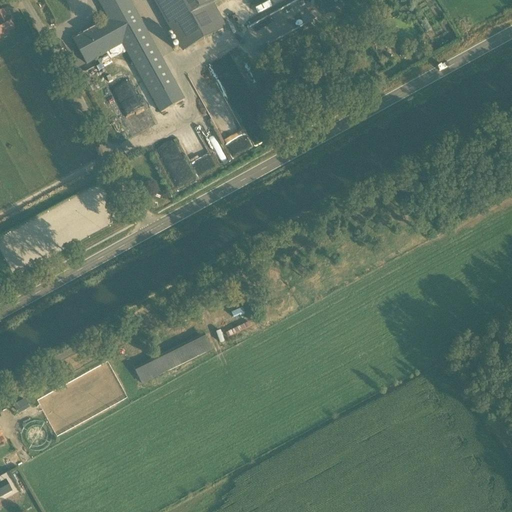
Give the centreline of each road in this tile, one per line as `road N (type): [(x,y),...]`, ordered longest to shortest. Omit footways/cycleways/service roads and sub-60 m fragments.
road 1 (unclassified): [(0,390),(511,110)]
road 2 (primary): [(150,232),(511,33)]
road 3 (unclassified): [(150,232),(24,0)]
road 4 (primary): [(0,315),(150,232)]
